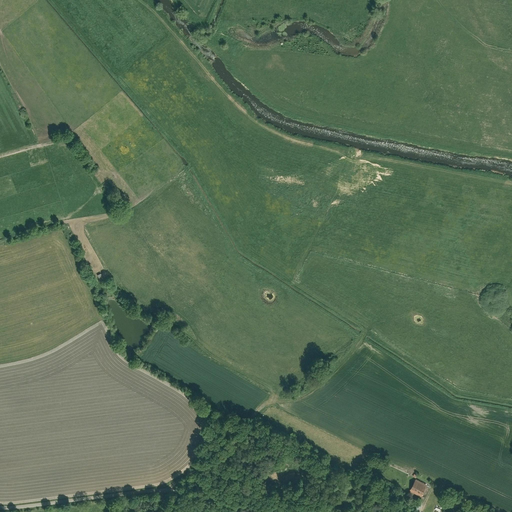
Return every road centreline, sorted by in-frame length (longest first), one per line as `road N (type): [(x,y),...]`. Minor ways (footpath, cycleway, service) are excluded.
road 1 (track): [(160,489),(222,452),(271,390),(126,303),(73,219),(0,240)]
road 2 (unclassified): [(321,511),(160,489),(0,507)]
road 3 (track): [(269,400),(299,398),(321,384),(366,330)]
